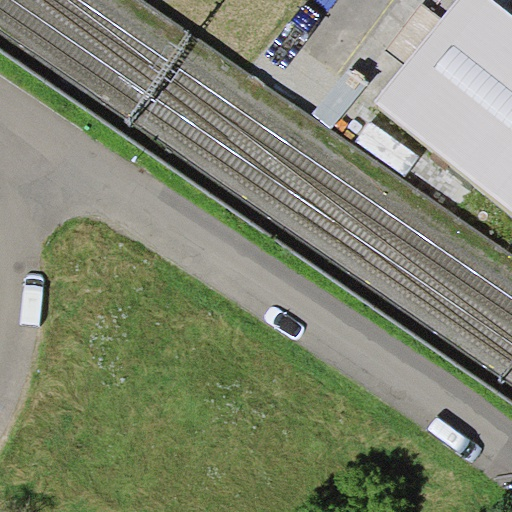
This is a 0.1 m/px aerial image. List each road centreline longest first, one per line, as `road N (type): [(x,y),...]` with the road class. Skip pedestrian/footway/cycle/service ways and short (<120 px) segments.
road 1 (residential): [(511,457),(0,121)]
road 2 (residential): [(0,384),(17,356),(21,231),(0,121)]
